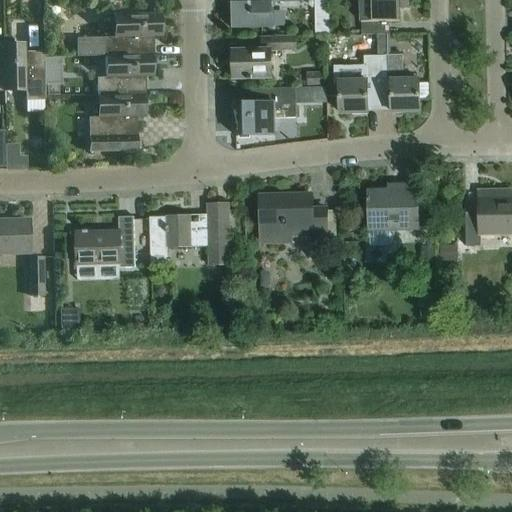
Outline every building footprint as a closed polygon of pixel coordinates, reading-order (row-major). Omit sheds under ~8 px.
[(234,28),(231,28),(231,29),(272,28),(272,4),(302,3),(301,0),(252,0),(253,2),(230,3),(230,4),(233,4),(234,28)] [(377,35),(389,34),(388,22),(398,22),(398,8),(409,8),(409,0),(360,1),(361,35),(369,35),(377,35)] [(109,56),(152,55),(151,37),(161,37),(160,15),(117,16),(117,36),(108,36),(108,38),(80,38),(80,57),(109,56)] [(328,21),(313,22),(314,35),(328,35),(328,21)] [(377,56),(379,90),(390,90),(391,113),(419,112),(418,80),(402,80),(402,56),(389,56),(389,34),(377,35),(377,56)] [(295,37),(280,38),(260,38),(261,50),(232,51),(232,79),(246,79),(246,80),(270,79),(269,51),(295,50),(295,37)] [(5,47),(6,89),(26,89),(26,97),(46,96),(45,52),(44,52),(44,55),(26,56),(26,46),(5,47)] [(101,95),(144,94),(143,77),(152,77),(152,55),(109,56),(110,77),(101,77),(101,95)] [(366,91),(379,90),(377,56),(363,57),(363,81),(338,81),(339,114),(367,113),(366,91)] [(234,136),(274,135),(273,119),(295,118),(294,88),(250,89),(250,90),(261,90),(262,103),(233,104),(234,136)] [(144,94),(101,95),(102,118),(92,118),(93,132),(93,152),(90,152),(90,153),(139,152),(139,151),(135,151),(135,117),(144,117),(144,94)] [(368,229),(369,229),(369,247),(386,246),(390,244),(393,241),(394,237),(393,229),(417,228),(416,186),(398,186),(398,191),(367,191),(367,199),(366,199),(366,204),(367,204),(368,229)] [(511,199),(500,200),(499,191),(478,191),(478,213),(464,213),(465,233),(465,248),(479,247),(479,236),(511,235),(511,199)] [(259,197),(260,217),(260,243),(288,243),(288,237),(311,236),(311,242),(326,242),(325,210),(311,210),(310,195),(259,197)] [(230,266),(229,224),(229,204),(206,204),(206,223),(190,223),(190,216),(165,217),(165,218),(149,218),(149,238),(150,269),(167,269),(167,249),(207,248),(207,267),(230,266)] [(134,268),(133,237),(133,217),(117,218),(118,232),(87,233),(87,231),(82,231),(83,233),(69,233),(69,237),(75,237),(76,266),(119,265),(119,269),(134,268)] [(0,223),(0,255),(31,254),(30,220),(29,220),(29,222),(0,223)] [(433,247),(420,247),(420,265),(433,265),(433,247)] [(30,296),(44,296),(43,259),(29,259),(30,296)]
